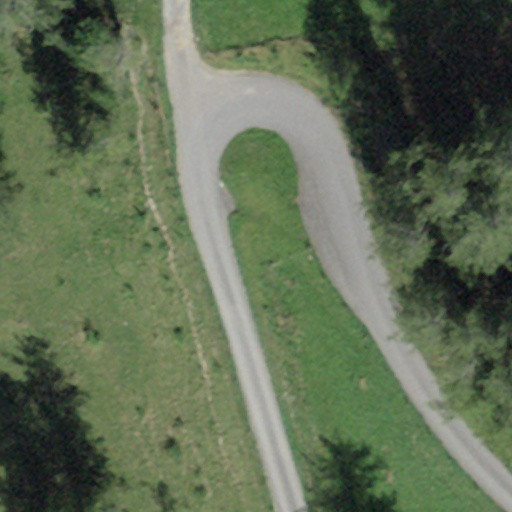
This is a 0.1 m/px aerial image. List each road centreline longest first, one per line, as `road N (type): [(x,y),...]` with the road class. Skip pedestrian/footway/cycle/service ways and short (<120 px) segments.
road 1 (unclassified): [(188,116),(247,102),(282,107),(309,124),(373,304),(440,408),(511,495)]
road 2 (unclassified): [(188,116),(215,258),(291,511)]
